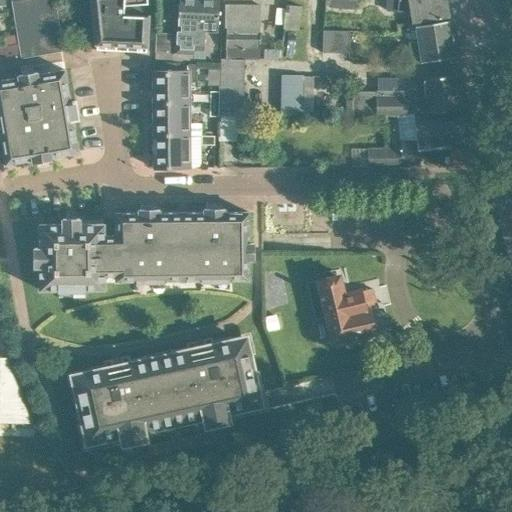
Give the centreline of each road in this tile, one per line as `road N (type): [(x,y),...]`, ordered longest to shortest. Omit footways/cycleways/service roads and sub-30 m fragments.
road 1 (residential): [(118,170),(125,181),(147,186),(421,182),(443,199),(447,222)]
road 2 (residential): [(447,222),(427,222),(405,236),(395,263),(412,323),(441,343)]
road 3 (residential): [(441,343),(466,338),(490,294),(479,245),(447,222)]
road 4 (tertiary): [(511,124),(473,0)]
road 5 (residential): [(441,343),(438,363),(336,386)]
